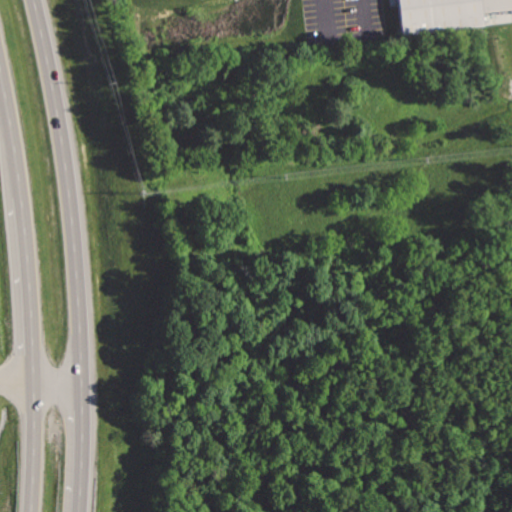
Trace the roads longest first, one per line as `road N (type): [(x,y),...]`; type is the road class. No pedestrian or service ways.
road 1 (primary): [(83,379),(65,148),(35,0)]
road 2 (primary): [(19,194),(33,380)]
road 3 (primary): [(0,55),(19,194)]
road 4 (primary): [(79,511),(83,379)]
road 5 (primary): [(33,380),(32,511)]
